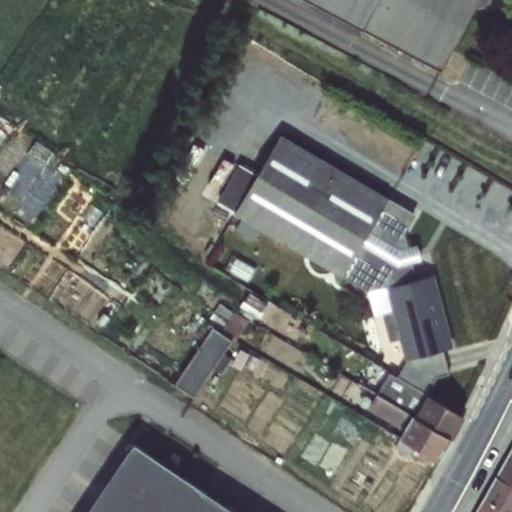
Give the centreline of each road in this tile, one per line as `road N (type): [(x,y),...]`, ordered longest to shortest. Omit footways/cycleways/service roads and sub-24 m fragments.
road 1 (unknown): [(511,113),(455,97),(268,0)]
road 2 (residential): [(436,511),(511,374)]
